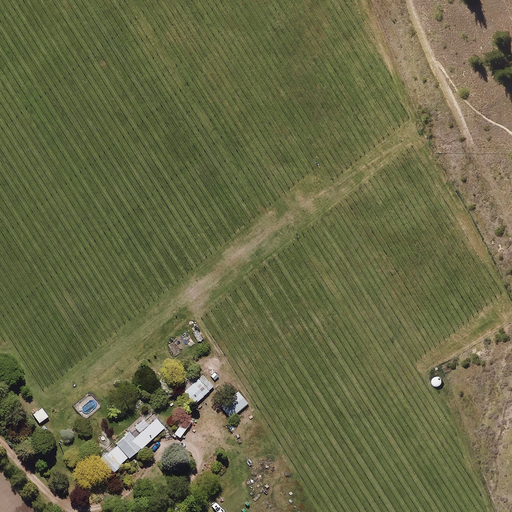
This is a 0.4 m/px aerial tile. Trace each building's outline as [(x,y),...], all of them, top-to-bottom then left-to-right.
[(197,369),(168,395),(183,411),(211,385),(197,369)] [(235,387),(214,403),(224,416),(245,400),(235,387)] [(50,416),(43,406),(32,414),(40,424),(50,416)] [(145,406),(93,451),(110,470),(161,425),(145,406)] [(194,421),(186,415),(173,433),(181,439),(194,421)] [(47,439),(57,430),(49,421),(39,431),(47,439)] [(63,466),(74,466),(74,460),(80,460),(80,448),(63,448),(63,466)] [(146,499),(153,481),(140,476),(133,494),(146,499)]
